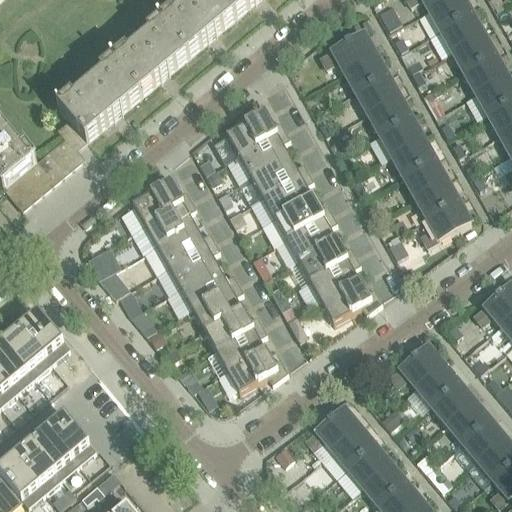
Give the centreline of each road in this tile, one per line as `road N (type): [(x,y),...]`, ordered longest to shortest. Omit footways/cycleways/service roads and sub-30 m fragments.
road 1 (residential): [(404,333),(263,70)]
road 2 (residential): [(311,402),(171,146)]
road 3 (residential): [(43,253),(219,471)]
road 4 (residential): [(171,146),(43,253)]
road 5 (residential): [(404,333),(511,253)]
